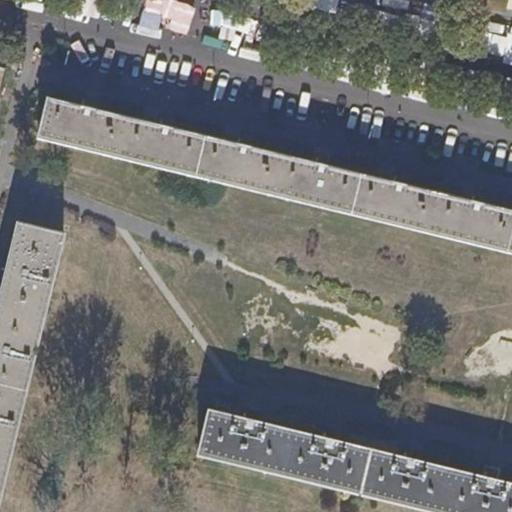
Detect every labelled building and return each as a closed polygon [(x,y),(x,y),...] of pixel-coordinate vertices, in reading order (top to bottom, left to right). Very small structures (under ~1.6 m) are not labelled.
[(98,109),(100,99),(84,95),(81,105),(98,109)] [(468,199),(407,185),(392,181),(327,165),(311,161),(251,146),(235,143),(174,128),(158,125),(98,109),(81,105),(47,97),(38,137),(511,251),(511,209),(482,202),(468,199)] [(174,128),(177,117),(160,114),(158,125),(174,128)] [(251,146),(253,137),(238,133),(235,143),(251,146)] [(327,165),(330,155),(314,151),(311,161),(327,165)] [(407,185),(410,174),(395,170),(392,181),(407,185)] [(482,202),(485,192),(471,189),(468,199),(482,202)] [(0,491),(63,230),(17,220),(7,261),(4,276),(0,290),(0,491)] [(257,466),(288,472),(311,477),(353,485),(430,499),(500,511),(511,511),(511,460),(258,412),(210,403),(202,447),(232,452),(230,461),(257,466)]
